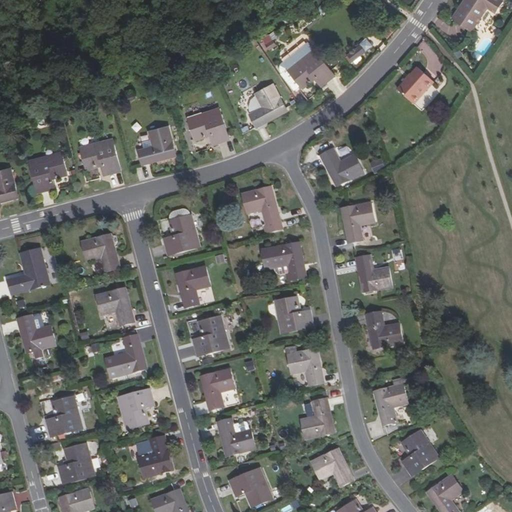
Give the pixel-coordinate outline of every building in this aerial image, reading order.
[(465,0),(452,19),(471,32),(487,8),(496,14),(504,2),(500,0),(465,0)] [(366,52),(360,47),(347,61),(353,66),(366,52)] [(290,70),(302,86),(307,82),(309,84),(317,79),(322,86),(336,76),(317,50),(290,70)] [(397,88),(413,103),(431,82),(433,80),(417,66),(397,88)] [(256,128),(264,124),(263,121),(287,109),(274,84),(260,92),(262,95),(255,99),(254,103),(254,108),(255,112),(250,115),(256,128)] [(192,116),(198,136),(204,134),(205,137),(214,134),(216,143),(233,138),(224,107),(192,116)] [(288,111),(287,109),(263,121),(264,124),(288,111)] [(154,147),(139,151),(142,165),(150,163),(149,160),(176,154),(169,126),(149,131),(154,147)] [(96,168),(104,165),(107,175),(123,171),(115,139),(83,147),(88,166),(95,165),(96,168)] [(323,163),(325,162),(338,185),(363,171),(353,154),(338,162),(331,149),(318,156),(323,163)] [(44,181),(53,179),(55,188),(72,184),(64,152),(31,161),(36,180),(43,178),(44,181)] [(176,156),(176,154),(149,160),(150,163),(176,156)] [(338,185),(325,162),(323,163),(335,186),(338,185)] [(0,199),(17,196),(10,169),(0,171),(0,199)] [(271,188),(277,214),(279,213),(273,187),(271,188)] [(271,188),(243,194),(248,214),(264,210),(267,224),(281,221),(279,213),(277,214),(271,188)] [(369,202),(342,208),(348,234),(346,235),(348,243),(362,240),(359,224),(374,221),(369,202)] [(340,208),(346,235),(348,234),(342,208),(340,208)] [(171,220),(173,220),(191,215),(190,213),(189,211),(187,209),(184,209),(183,209),(174,211),(173,212),(171,214),(171,215),(171,218),(171,220)] [(174,236),(164,239),(169,256),(200,247),(192,215),(191,215),(173,220),(175,227),(171,228),(174,236)] [(110,236),(117,262),(119,262),(112,235),(110,236)] [(110,236),(83,243),(88,262),(103,258),(107,273),(122,270),(119,262),(117,262),(110,236)] [(298,243),(264,250),(267,269),(275,268),(290,265),(292,274),(287,274),(289,281),(307,278),(305,269),(303,270),(298,243)] [(51,285),(42,250),(22,255),(28,276),(10,281),(14,295),(51,285)] [(217,264),(225,263),(224,255),(216,256),(217,264)] [(356,257),(358,265),(372,263),(371,255),(356,257)] [(373,270),(372,263),(358,265),(363,292),(365,292),(362,272),(373,270)] [(292,274),(290,265),(275,268),(276,270),(278,273),(280,275),(284,275),(287,274),(292,274)] [(179,274),(187,300),(184,300),(186,309),(200,305),(197,290),(212,286),(207,267),(179,274)] [(389,267),(373,270),(362,272),(365,292),(393,287),(389,267)] [(184,300),(187,300),(179,274),(177,275),(184,300)] [(127,289),(124,290),(131,316),(134,316),(127,289)] [(102,317),(118,313),(122,328),(136,324),(134,316),(131,316),(124,290),(97,297),(102,317)] [(308,295),(275,302),(281,334),(301,331),(300,324),(303,323),(301,314),(311,313),(308,295)] [(367,314),(368,322),(383,320),(381,311),(367,314)] [(20,320),(22,328),(27,327),(29,334),(26,335),(31,354),(58,347),(53,328),(37,332),(34,317),(20,320)] [(202,337),(192,340),(196,357),(228,349),(220,317),(201,322),(202,328),(200,329),(202,337)] [(384,327),(383,320),(368,322),(373,349),(376,348),(373,329),(384,327)] [(400,324),(384,327),(373,329),(376,348),(403,344),(400,324)] [(28,355),(31,354),(26,335),(29,334),(27,327),(22,328),(28,355)] [(129,354),(114,358),(119,378),(146,371),(139,344),(141,343),(139,336),(125,340),(129,354)] [(148,370),(141,343),(139,344),(146,371),(148,370)] [(296,347),(287,349),(291,374),(307,371),(310,386),(324,383),(323,375),(320,376),(315,350),(297,353),(296,347)] [(204,377),(210,402),(208,403),(210,411),(224,408),(220,392),(236,388),(231,370),(204,377)] [(208,403),(210,402),(204,377),(201,377),(208,403)] [(376,389),(382,415),(380,416),(382,423),(397,420),(393,405),(408,401),(402,377),(393,379),(394,384),(376,389)] [(37,388),(35,379),(25,382),(27,390),(37,388)] [(380,416),(382,415),(376,389),(374,389),(380,416)] [(150,390),(118,398),(126,431),(146,426),(144,418),(147,417),(145,409),(155,407),(150,390)] [(58,418),(48,420),(52,437),(85,429),(76,396),(57,401),(59,408),(56,409),(58,418)] [(328,398),(314,401),(317,416),(302,419),(306,438),(333,433),(328,406),(330,406),(328,398)] [(217,432),(219,431),(227,457),(253,450),(248,431),(245,431),(243,426),(241,425),(231,428),(228,420),(214,424),(217,432)] [(410,456),(402,461),(411,475),(439,458),(422,430),(404,440),(408,447),(406,449),(410,456)] [(227,457),(219,431),(217,432),(224,458),(227,457)] [(155,456),(141,459),(140,460),(145,478),(172,471),(165,446),(168,445),(166,437),(152,441),(155,456)] [(152,441),(137,445),(141,459),(155,456),(152,441)] [(71,466),(60,469),(65,486),(97,477),(89,445),(69,450),(71,457),(69,458),(71,466)] [(174,471),(168,445),(165,446),(172,471),(174,471)] [(339,449),(326,455),(333,469),(319,476),(328,494),(353,481),(341,458),(343,456),(339,449)] [(343,456),(341,458),(353,481),(355,481),(343,456)] [(247,492),(237,496),(243,511),(244,511),(275,500),(262,469),(243,477),(246,483),(243,484),(247,492)] [(429,490),(443,511),(458,511),(450,499),(463,490),(452,475),(429,490)] [(91,488),(63,496),(68,511),(80,511),(96,508),(91,488)] [(190,511),(181,489),(179,490),(187,511),(190,511)] [(187,511),(179,490),(153,500),(157,511),(187,511)] [(440,511),(443,511),(429,490),(427,491),(440,511)] [(12,493),(0,495),(0,511),(6,511),(16,510),(12,493)] [(364,495),(336,511),(368,511),(373,510),(364,495)]
